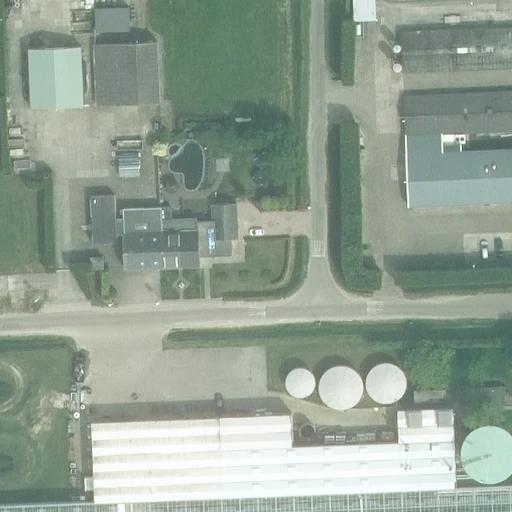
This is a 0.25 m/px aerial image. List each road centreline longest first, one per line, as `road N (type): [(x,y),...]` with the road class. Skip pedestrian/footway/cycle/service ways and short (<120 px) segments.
road 1 (unclassified): [(0,323),(318,310)]
road 2 (unclassified): [(318,310),(315,0)]
road 3 (unclassified): [(318,310),(511,305)]
